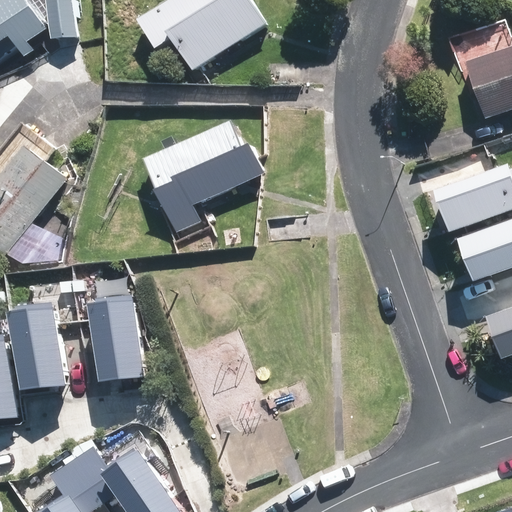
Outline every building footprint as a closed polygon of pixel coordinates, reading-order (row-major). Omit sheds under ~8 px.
[(0,66),(25,50),(30,58),(40,51),(35,44),(54,32),(32,0),(13,0),(0,9),(0,66)] [(79,0),(75,0),(55,2),(59,43),(84,40),(79,0)] [(231,0),(196,0),(149,31),(165,55),(184,43),(201,70),(276,22),(262,0),(245,0),(235,6),(231,0)] [(511,58),(476,71),(492,116),(511,108),(511,58)] [(239,129),(155,164),(184,233),(206,224),(198,205),(273,173),(261,146),(248,151),(239,129)] [(0,245),(11,255),(77,172),(28,133),(0,168),(0,245)] [(511,136),(473,148),(486,192),(511,184),(511,136)] [(511,262),(511,207),(493,214),(510,263),(511,262)] [(129,287),(85,300),(110,380),(154,367),(129,287)] [(70,303),(26,316),(52,396),(95,383),(70,303)] [(5,323),(0,325),(0,412),(30,403),(5,323)] [(143,511),(108,456),(69,480),(89,511),(143,511)] [(59,511),(48,493),(17,511),(59,511)]
